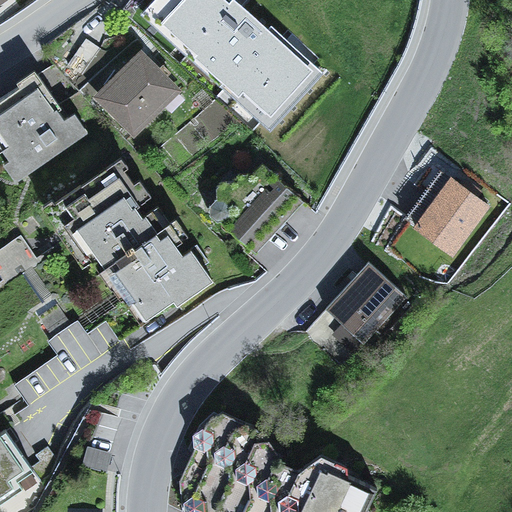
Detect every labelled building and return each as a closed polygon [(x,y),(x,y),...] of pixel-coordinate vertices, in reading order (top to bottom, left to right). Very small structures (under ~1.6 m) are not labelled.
[(237,0),(154,0),(140,16),(270,130),(320,73),(237,0)] [(132,47),(90,91),(139,138),(181,94),(132,47)] [(36,82),(0,107),(0,131),(15,153),(1,163),(18,185),(90,133),(72,109),(61,116),(36,82)] [(412,227),(452,256),(489,207),(449,177),(412,227)] [(257,254),(299,205),(267,178),(225,227),(257,254)] [(170,254),(123,186),(71,221),(142,325),(207,281),(183,245),(170,254)] [(22,268),(12,245),(0,249),(0,269),(3,276),(22,268)] [(330,310),(369,345),(408,302),(369,268),(330,310)] [(29,398),(123,341),(108,317),(88,329),(81,317),(49,336),(59,352),(17,378),(29,398)] [(219,413),(183,499),(214,511),(362,511),(373,487),(308,460),(291,462),(269,434),(219,413)] [(0,485),(24,469),(0,434),(0,485)] [(90,445),(86,459),(106,466),(111,452),(90,445)]
